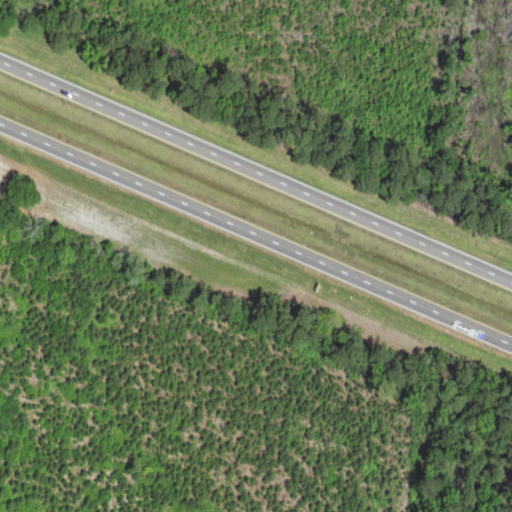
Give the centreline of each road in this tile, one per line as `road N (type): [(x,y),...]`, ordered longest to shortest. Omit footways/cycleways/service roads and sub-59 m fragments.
road 1 (motorway): [(0,124),(511,345)]
road 2 (motorway): [(511,283),(0,62)]
